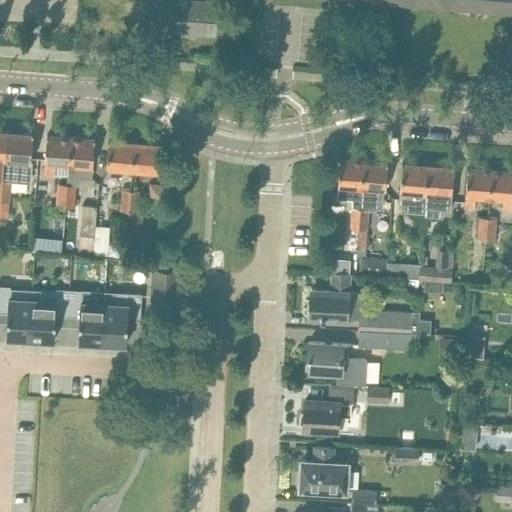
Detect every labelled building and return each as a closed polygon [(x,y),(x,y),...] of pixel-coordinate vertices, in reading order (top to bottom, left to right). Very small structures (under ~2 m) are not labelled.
[(186,0),(160,0),(160,8),(159,28),(181,30),(180,34),(192,34),(192,31),(215,33),(217,2),(186,0)] [(511,0),(328,0),(329,5),(353,7),(353,0),(384,0),(511,10),(511,0)] [(33,133),(7,131),(3,178),(0,177),(0,188),(11,189),(12,179),(29,180),(33,133)] [(71,136),(47,134),(44,172),(68,174),(71,136)] [(94,138),(71,136),(68,174),(67,184),(59,183),(58,193),(75,195),(76,184),(81,185),(82,175),(91,176),(94,138)] [(134,141),(108,139),(106,167),(132,169),(134,141)] [(160,143),(134,141),(132,169),(158,171),(160,143)] [(362,186),(364,159),(340,157),(337,196),(352,197),(351,206),(360,207),(362,186)] [(388,161),(364,159),(362,186),(375,187),(375,199),(385,200),(388,161)] [(399,190),(398,207),(403,208),(403,209),(415,210),(424,211),(425,204),(426,192),(425,192),(428,164),(402,162),(400,182),(399,190)] [(424,212),(424,215),(442,216),(443,205),(450,206),(451,194),(452,186),(454,166),(428,164),(425,192),(426,192),(425,204),(424,211),(424,212)] [(491,169),(467,167),(464,206),(473,207),(474,196),(489,197),(491,169)] [(511,170),(491,169),(489,197),(502,198),(501,210),(511,210),(511,170)] [(0,188),(0,200),(10,201),(11,189),(0,188)] [(121,188),(120,199),(139,200),(139,189),(121,188)] [(75,206),(75,195),(56,194),(55,205),(75,206)] [(138,211),(139,200),(120,199),(120,210),(138,211)] [(0,200),(0,216),(8,217),(10,201),(0,200)] [(96,205),(82,204),(80,249),(94,249),(96,205)] [(358,228),(356,256),(358,228),(367,229),(368,218),(351,217),(351,206),(349,228),(358,228)] [(351,206),(351,217),(368,218),(369,208),(360,207),(351,206)] [(488,217),(478,216),(477,238),(486,238),(488,217)] [(496,217),(488,217),(486,238),(495,239),(496,217)] [(360,256),(359,271),(374,272),(386,273),(387,257),(365,256),(360,256)] [(420,265),(419,278),(450,281),(451,267),(420,265)] [(153,267),(151,304),(177,305),(179,269),(153,267)] [(348,273),(333,272),(332,290),(311,289),(309,317),(346,319),(346,317),(360,318),(362,318),(362,308),(363,291),(347,290),(348,273)] [(30,341),(33,288),(10,287),(10,285),(0,284),(0,311),(7,312),(6,336),(15,336),(15,340),(30,341)] [(56,289),(33,288),(30,341),(46,341),(46,338),(54,338),(56,314),(67,315),(69,288),(56,287),(56,289)] [(82,301),(82,289),(69,288),(67,315),(79,316),(78,340),(87,340),(86,344),(102,345),(104,302),(82,301)] [(105,290),(104,302),(102,345),(117,345),(118,342),(126,342),(128,318),(140,319),(142,292),(105,290)] [(420,311),(362,308),(362,318),(360,318),(359,329),(365,329),(431,332),(431,319),(420,318),(420,311)] [(419,333),(365,329),(365,330),(359,330),(358,345),(386,347),(386,349),(394,350),(395,347),(419,348),(419,333)] [(468,333),(466,356),(483,357),(485,334),(468,333)] [(337,381),(357,382),(364,382),(365,358),(347,357),(348,343),(308,341),(307,369),(338,371),(337,381)] [(303,427),(323,428),(337,429),(338,414),(350,414),(351,387),(330,386),(330,400),(305,399),(303,427)] [(389,387),(367,387),(367,400),(388,401),(389,387)] [(300,487),(320,488),(348,489),(350,459),(342,459),(342,453),(331,453),(332,447),(316,446),(315,460),(301,459),(300,487)] [(418,447),(398,446),(397,461),(417,462),(418,447)] [(511,485),(511,486),(505,486),(503,501),(509,502),(509,503),(511,502),(511,485)] [(376,490),(352,489),(352,502),(376,503),(376,490)] [(376,503),(352,502),(351,511),(379,511),(380,503),(376,503)]
